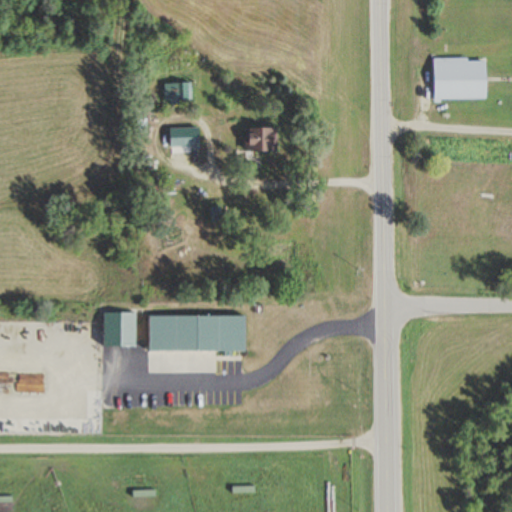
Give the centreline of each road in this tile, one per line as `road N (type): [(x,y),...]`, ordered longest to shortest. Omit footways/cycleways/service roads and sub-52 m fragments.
road 1 (primary): [(385,511),(379,0)]
road 2 (residential): [(381,128),(511,133)]
road 3 (residential): [(382,307),(511,305)]
